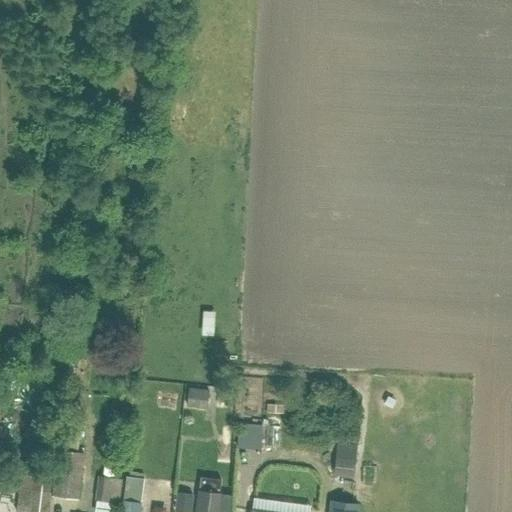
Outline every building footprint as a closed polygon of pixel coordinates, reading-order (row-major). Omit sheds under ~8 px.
[(208,334),(209,310),(196,309),(195,334),(208,334)] [(187,405),(205,407),(207,391),(189,389),(187,405)] [(228,412),(228,391),(212,391),(212,412),(228,412)] [(232,423),(232,447),(257,447),(257,423),(232,423)] [(230,447),(231,426),(218,426),(218,447),(230,447)] [(355,447),(336,446),(334,473),(352,475),(355,447)] [(51,498),(77,501),(83,455),(57,451),(51,498)] [(48,511),(50,493),(49,493),(52,468),(21,464),(15,511),(48,511)] [(118,504),(122,480),(98,477),(95,500),(118,504)] [(219,494),(220,480),(199,478),(198,491),(197,490),(194,511),(229,511),(230,496),(220,495),(220,494),(219,494)] [(156,486),(153,506),(165,508),(168,488),(156,486)] [(177,495),(175,509),(190,511),(192,496),(177,495)] [(122,501),(120,511),(139,511),(141,503),(122,501)] [(357,511),(358,506),(330,503),(329,511),(357,511)]
